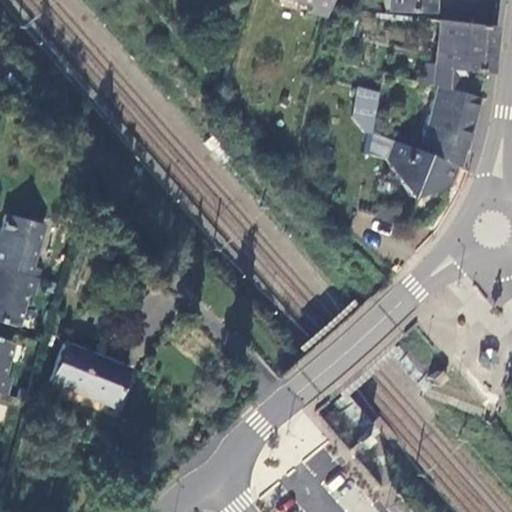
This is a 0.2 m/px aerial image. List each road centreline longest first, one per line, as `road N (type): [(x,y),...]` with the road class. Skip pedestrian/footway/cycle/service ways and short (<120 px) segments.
road 1 (tertiary): [(462,245),(260,425),(212,481)]
road 2 (tertiary): [(511,79),(493,200)]
